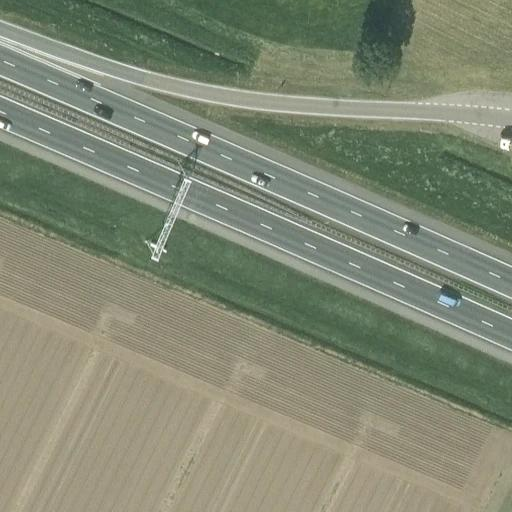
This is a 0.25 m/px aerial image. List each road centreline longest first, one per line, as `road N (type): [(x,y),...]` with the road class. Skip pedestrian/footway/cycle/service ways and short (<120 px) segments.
road 1 (motorway): [(511,287),(0,62)]
road 2 (motorway): [(0,114),(511,339)]
road 3 (motorway): [(375,110),(199,93),(0,29)]
